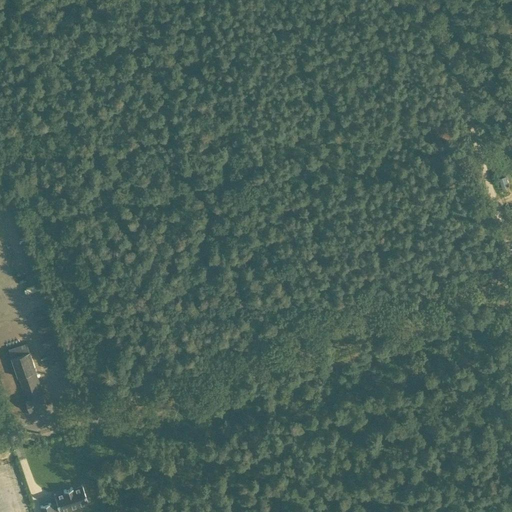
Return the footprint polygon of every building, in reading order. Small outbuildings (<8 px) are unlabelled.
[(506,176),(499,178),(502,187),(508,185),(506,176)] [(0,268),(12,266),(9,250),(0,252),(0,268)] [(52,314),(36,319),(50,361),(66,356),(52,314)] [(27,342),(9,348),(18,376),(19,376),(31,411),(47,405),(43,392),(39,393),(32,372),(36,370),(37,370),(30,350),(27,342)] [(69,507),(70,511),(74,511),(80,510),(78,504),(87,501),(82,484),(72,488),(72,487),(63,489),(64,490),(54,494),(57,503),(51,505),(50,502),(40,506),(42,511),(53,511),(59,509),(59,510),(69,507)]
